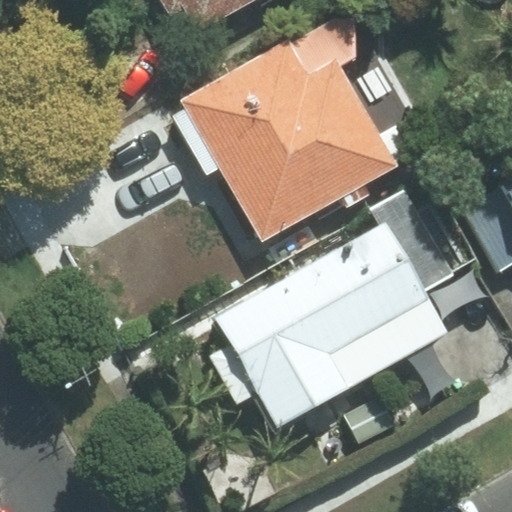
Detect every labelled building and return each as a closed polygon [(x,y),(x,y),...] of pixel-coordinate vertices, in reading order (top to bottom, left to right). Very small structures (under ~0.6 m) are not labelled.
[(155,0),(180,45),(264,0),(155,0)] [(311,43),(170,113),(245,260),(386,190),(311,43)] [(121,208),(178,172),(148,125),(91,161),(121,208)] [(511,176),(477,196),(485,209),(457,224),(488,280),(511,266),(511,176)] [(372,235),(197,331),(260,445),(435,349),(372,235)]
